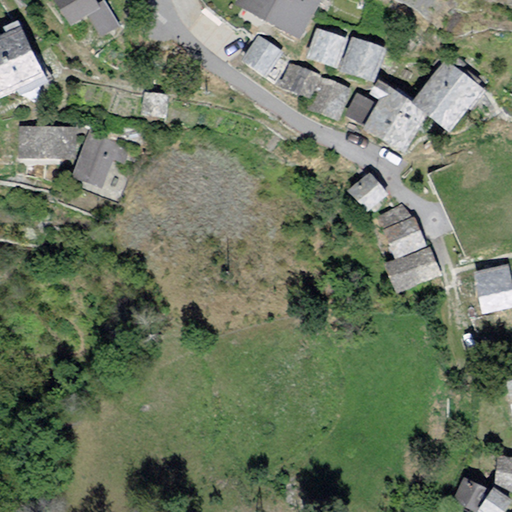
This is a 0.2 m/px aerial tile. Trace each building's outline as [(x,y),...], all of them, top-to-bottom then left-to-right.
[(93,0),(57,0),(73,27),(101,12),(93,0)] [(246,0),(242,7),(299,37),(318,0),(246,0)] [(0,100),(44,78),(21,33),(0,43),(0,100)] [(346,46),(321,38),(313,61),(338,70),(346,46)] [(262,43),(249,63),(270,77),(283,56),(262,43)] [(386,55),(356,44),(345,75),(374,85),(386,55)] [(319,78),(295,68),(286,90),(310,100),(319,78)] [(448,69),(417,108),(452,135),(482,95),(448,69)] [(353,95),(324,83),(313,110),(341,122),(353,95)] [(167,97),(146,92),(141,113),(163,118),(167,97)] [(429,118),(393,96),(390,101),(375,93),(371,101),(385,110),(368,137),(405,159),(429,118)] [(78,133),(21,133),(21,160),(77,161),(78,133)] [(97,135),(80,180),(103,188),(120,144),(97,135)] [(386,194),(368,173),(350,189),(368,210),(386,194)] [(407,210),(381,221),(399,262),(425,251),(407,210)] [(431,253),(389,269),(400,297),(441,282),(431,253)] [(511,299),(508,274),(483,278),(488,314),(511,310),(511,299)] [(511,488),(511,458),(499,457),(495,486),(511,488)] [(474,511),(485,494),(468,484),(456,504),(469,511),(474,511)] [(505,511),(511,505),(495,494),(482,511),(505,511)]
